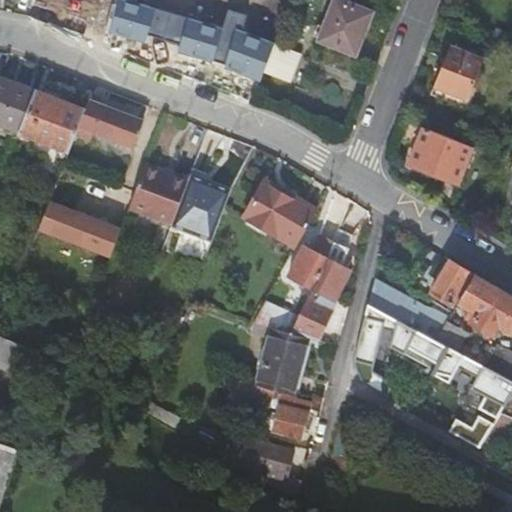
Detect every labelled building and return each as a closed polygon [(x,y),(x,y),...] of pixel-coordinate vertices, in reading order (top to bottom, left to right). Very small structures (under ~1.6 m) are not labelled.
[(334,3),(320,42),(356,57),(370,18),(334,3)] [(275,47),(264,75),(290,85),(301,57),(275,47)] [(449,51),(430,98),(463,112),(482,64),(449,51)] [(34,92),(0,78),(0,127),(18,134),(34,92)] [(84,112),(34,92),(18,134),(68,154),(75,136),(84,112)] [(89,100),(84,112),(75,136),(91,142),(94,134),(134,150),(145,121),(89,100)] [(452,185),(467,148),(423,131),(409,167),(452,185)] [(145,165),(129,207),(170,223),(186,181),(145,165)] [(169,225),(209,241),(217,223),(229,192),(188,177),(186,181),(170,223),(169,225)] [(298,203),(264,184),(245,218),(296,248),(317,211),(299,201),(298,203)] [(39,230),(110,258),(120,230),(49,202),(39,230)] [(308,339),(318,341),(335,302),(337,298),(344,284),(350,272),(342,268),(353,237),(339,231),(333,244),(327,260),(311,289),(299,316),(291,335),(308,339)] [(303,248),(288,277),(311,289),(327,260),(333,244),(320,238),(313,253),(303,248)] [(471,274),(451,262),(431,294),(452,306),(471,274)] [(28,286),(47,294),(52,280),(34,273),(28,286)] [(511,297),(475,276),(459,303),(476,313),(470,323),(495,336),(500,327),(511,334),(511,297)] [(375,283),(369,305),(435,341),(446,323),(433,315),(429,314),(420,311),(420,312),(375,283)] [(271,330),(291,335),(299,316),(268,302),(255,326),(271,330)] [(435,371),(447,347),(435,341),(369,305),(354,362),(374,367),(384,329),(394,332),(391,348),(435,371)] [(434,307),(429,314),(433,315),(446,323),(447,322),(450,317),(434,307)] [(446,323),(435,341),(447,347),(456,352),(466,333),(447,322),(446,323)] [(292,396),(308,339),(291,335),(271,330),(256,386),(282,393),(292,396)] [(0,366),(13,372),(29,378),(40,352),(0,335),(0,366)] [(511,381),(483,367),(456,352),(447,347),(435,371),(433,375),(450,384),(459,367),(477,378),(471,389),(485,397),(479,409),(481,410),(498,419),(511,394),(511,381)] [(483,367),(511,381),(511,353),(508,351),(506,354),(495,348),(483,367)] [(319,415),(322,405),(312,402),(311,404),(281,396),(282,393),(256,386),(239,381),(234,397),(278,410),(272,432),(302,439),(304,431),(306,422),(308,414),(309,415),(310,412),(319,415)] [(495,424),(484,443),(504,454),(511,439),(511,394),(498,419),(495,423),(495,424)] [(478,414),(495,423),(498,419),(481,410),(478,414)] [(484,443),(495,424),(481,417),(474,429),(458,420),(451,432),(481,449),(484,443)] [(211,435),(202,431),(197,441),(205,446),(211,435)] [(298,499),(302,482),(287,477),(295,453),(248,440),(240,468),(259,478),(270,485),(298,499)] [(0,508),(18,455),(0,448),(0,508)]
